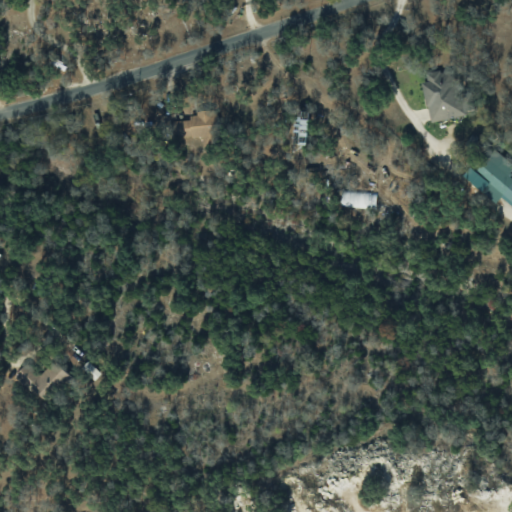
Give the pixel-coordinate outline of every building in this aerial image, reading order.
[(430,122),(467,114),(456,67),(425,74),(426,81),(421,82),(430,122)] [(203,144),(218,144),(217,111),(189,111),(190,120),(174,120),(174,137),(203,136),(203,144)] [(511,178),(508,175),(511,169),(511,164),(492,149),(474,171),(488,182),(481,191),(496,203),(501,197),(511,205),(511,178)] [(376,191),(340,190),(340,206),(375,207),(376,191)] [(38,375),(27,362),(16,373),(43,402),(71,377),(55,359),(38,375)]
